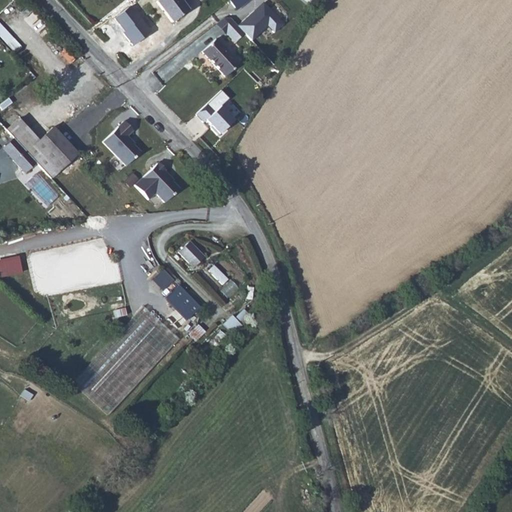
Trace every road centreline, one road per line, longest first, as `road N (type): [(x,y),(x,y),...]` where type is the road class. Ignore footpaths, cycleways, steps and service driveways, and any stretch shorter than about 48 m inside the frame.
road 1 (unclassified): [(336,511),(273,269),(246,214),(47,0)]
road 2 (track): [(296,357),(351,348),(438,296),(511,352)]
